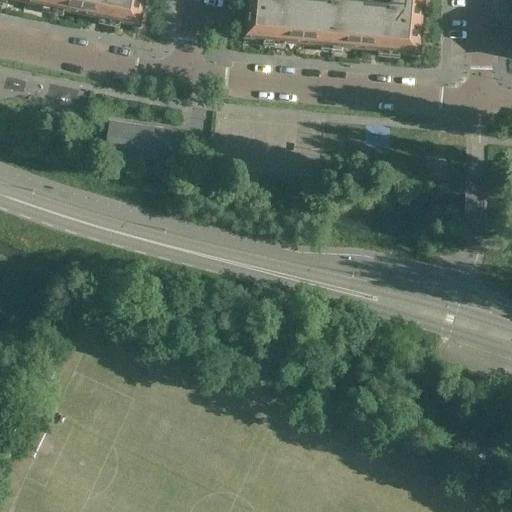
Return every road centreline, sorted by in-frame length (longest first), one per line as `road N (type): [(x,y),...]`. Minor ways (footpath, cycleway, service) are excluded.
road 1 (tertiary): [(511,339),(177,244)]
road 2 (residential): [(183,71),(479,100)]
road 3 (residential): [(0,39),(183,71)]
road 4 (tertiary): [(177,244),(0,191)]
